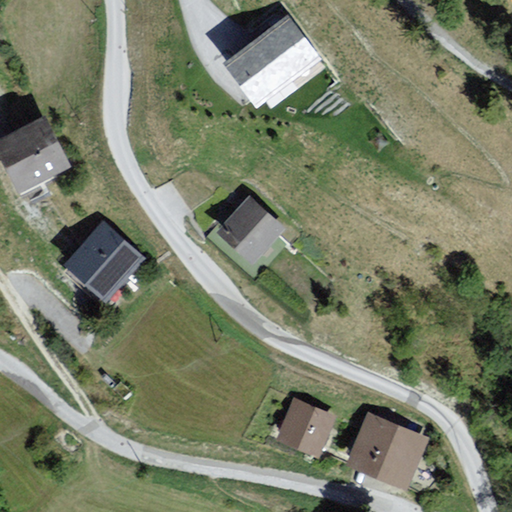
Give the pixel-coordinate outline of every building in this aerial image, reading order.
[(319,57),(287,14),(225,60),(258,103),(319,57)] [(50,117),(2,140),(27,191),(74,167),(50,117)] [(288,228),(249,197),(221,233),(260,263),(288,228)] [(107,222),(70,262),(110,299),(147,259),(107,222)] [(340,417),(296,398),(280,435),(324,454),(340,417)] [(432,438),(371,414),(352,463),(413,486),(432,438)]
